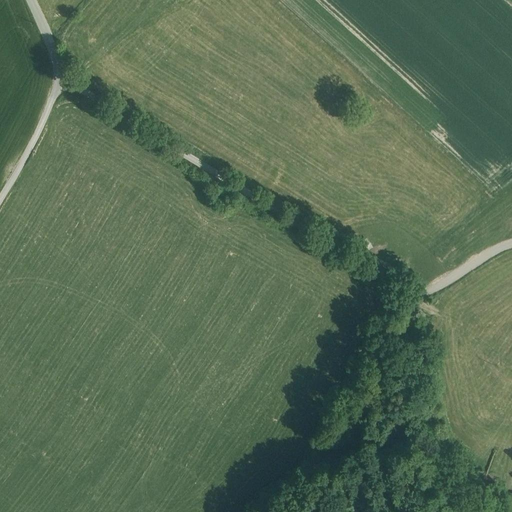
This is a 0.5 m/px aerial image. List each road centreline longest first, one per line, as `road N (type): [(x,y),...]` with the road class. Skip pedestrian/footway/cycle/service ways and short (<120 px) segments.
road 1 (unclassified): [(511,243),(414,296),(59,83)]
road 2 (track): [(410,340),(345,446),(270,511)]
road 3 (track): [(453,511),(410,340)]
road 4 (unclassified): [(59,83),(0,200)]
